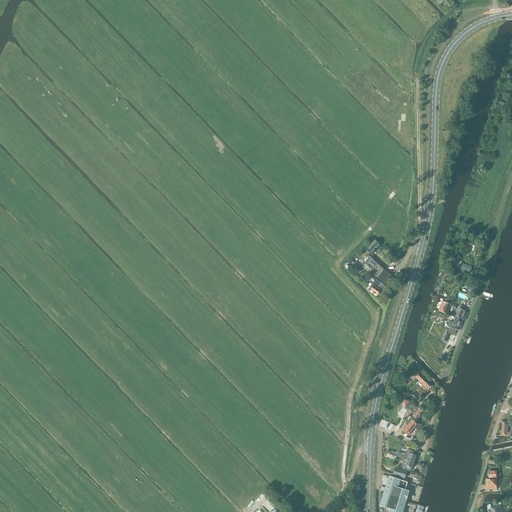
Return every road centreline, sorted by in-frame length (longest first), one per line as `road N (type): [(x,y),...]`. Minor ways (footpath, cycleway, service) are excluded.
road 1 (primary): [(372,428),(428,223),(441,65),(463,35),(495,18)]
road 2 (track): [(418,144),(409,141),(389,200),(334,266),(377,313),(350,394),(341,492)]
road 3 (unclassified): [(438,386),(511,172)]
road 4 (track): [(409,141),(398,131),(409,47),(419,36),(403,0)]
road 5 (track): [(330,0),(402,74),(426,85)]
